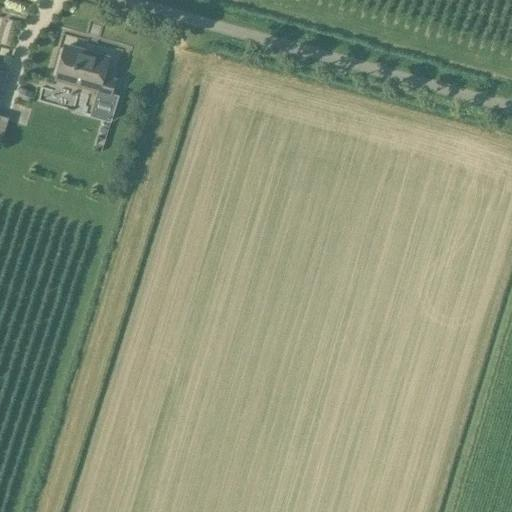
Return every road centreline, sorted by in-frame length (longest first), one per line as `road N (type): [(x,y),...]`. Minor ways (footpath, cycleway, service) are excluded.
road 1 (track): [(46,511),(197,20)]
road 2 (unclassified): [(511,108),(120,0)]
